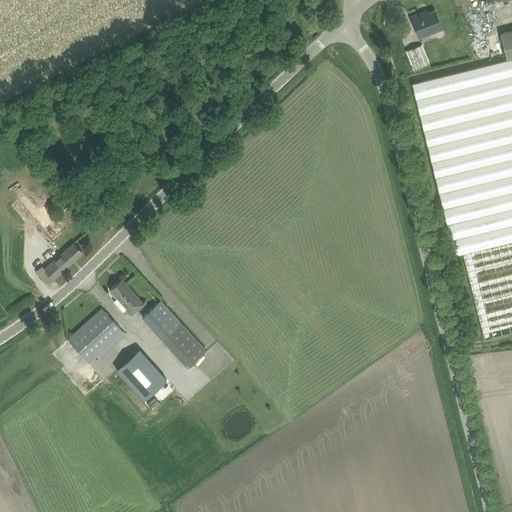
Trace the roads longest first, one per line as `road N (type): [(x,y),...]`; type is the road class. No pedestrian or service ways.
road 1 (unclassified): [(496,511),(377,57),(351,25),(364,1)]
road 2 (unclassified): [(0,341),(41,315),(364,1)]
